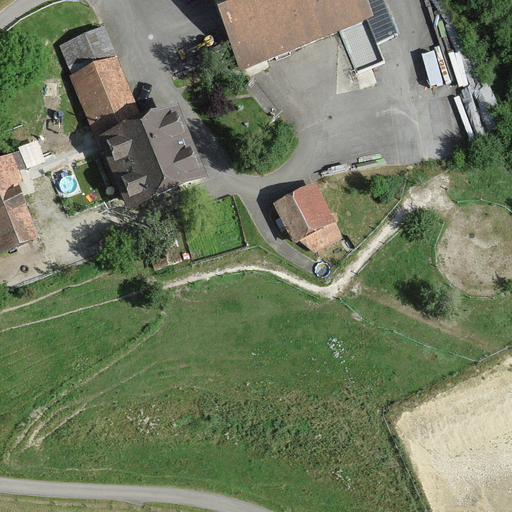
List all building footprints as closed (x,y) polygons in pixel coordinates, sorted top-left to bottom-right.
[(351,0),(207,0),(235,71),(361,23),(351,0)] [(105,38),(63,52),(92,133),(133,119),(105,38)] [(171,119),(103,144),(131,221),(199,196),(171,119)] [(16,163),(0,168),(0,251),(2,258),(46,241),(16,163)] [(310,200),(275,216),(296,264),(331,248),(310,200)]
